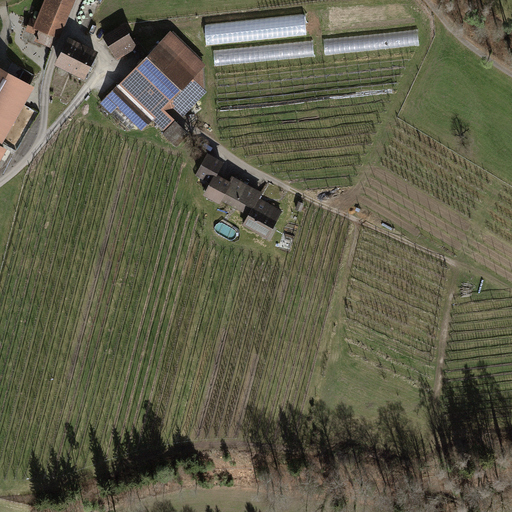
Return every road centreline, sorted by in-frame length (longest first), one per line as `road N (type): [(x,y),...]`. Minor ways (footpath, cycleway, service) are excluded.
road 1 (residential): [(0,185),(41,142),(45,77),(76,0)]
road 2 (track): [(280,185),(467,269)]
